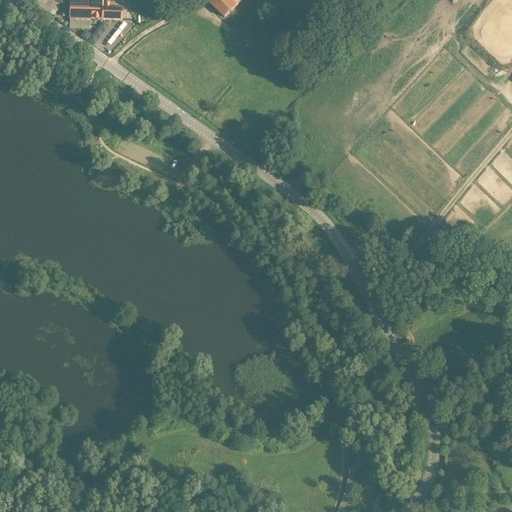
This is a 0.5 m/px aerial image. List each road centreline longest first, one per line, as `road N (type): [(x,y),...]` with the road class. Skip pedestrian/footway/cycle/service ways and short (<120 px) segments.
road 1 (unclassified): [(409,511),(431,474),(429,413),(335,236),(291,193),(71,38),(0,7)]
road 2 (track): [(424,238),(511,132)]
